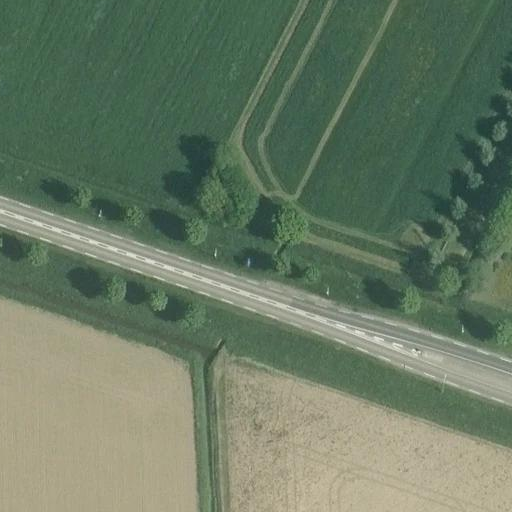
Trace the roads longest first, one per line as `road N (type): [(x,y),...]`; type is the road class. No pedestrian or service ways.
road 1 (primary): [(234,294),(511,402)]
road 2 (primary): [(511,371),(234,294)]
road 3 (primary): [(234,294),(0,214)]
